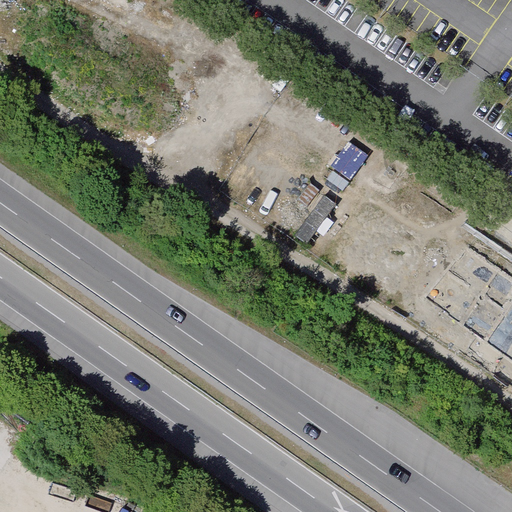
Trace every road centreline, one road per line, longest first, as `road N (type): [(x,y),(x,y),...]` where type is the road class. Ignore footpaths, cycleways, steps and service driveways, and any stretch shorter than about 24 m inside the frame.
road 1 (motorway): [(443,511),(0,201)]
road 2 (motorway): [(0,278),(332,511)]
